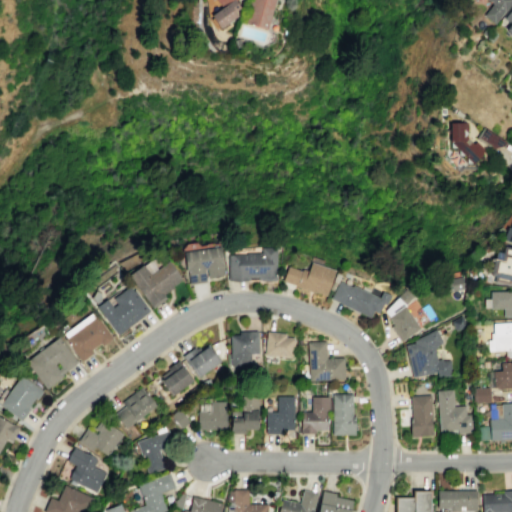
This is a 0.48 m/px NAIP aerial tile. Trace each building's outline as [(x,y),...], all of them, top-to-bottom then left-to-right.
[(213,0),(218,7),(207,15),(216,27),(234,15),(231,11),(236,7),(231,0),(213,0)] [(247,0),(243,14),(244,15),(242,23),(262,29),(271,0),(247,0)] [(511,0),(504,10),(504,9),(494,21),(483,13),(493,1),(491,0),(511,0)] [(511,6),(503,18),(509,23),(504,30),(511,36),(511,6)] [(449,119),(462,118),(462,133),(481,151),(473,161),(449,139),(448,138),(449,137),(449,119)] [(484,126),(506,140),(500,149),(478,136),(484,126)] [(511,239),(508,238),(502,236),(507,225),(511,226),(511,239)] [(491,260),(493,254),(500,256),(503,243),(511,244),(511,277),(489,272),(491,260)] [(183,251),(219,246),(223,274),(206,277),(205,269),(202,269),(204,281),(188,284),(183,251)] [(259,252),(258,246),(274,246),(274,280),(256,281),(256,277),(247,277),(247,280),(227,280),(226,255),(243,255),(243,252),(259,252)] [(126,274),(141,263),(147,273),(167,259),(180,278),(171,285),(172,287),(162,294),(165,298),(151,309),(126,274)] [(281,279),(287,264),(306,271),(310,260),(334,268),(330,279),(325,294),(281,279)] [(445,291),(443,278),(462,275),(464,287),(445,291)] [(349,286),(350,284),(378,297),(381,290),(389,294),(383,305),(380,303),(375,314),(371,312),(369,317),(328,298),(337,280),(349,286)] [(115,334),(94,305),(105,297),(110,305),(115,302),(111,297),(128,284),(147,310),(115,334)] [(383,310),(405,287),(413,294),(403,304),(419,327),(400,339),(389,323),(392,322),(383,310)] [(511,315),(502,315),(501,307),(489,307),(489,291),(511,290),(511,315)] [(63,338),(94,315),(111,338),(101,345),(98,342),(89,349),(92,352),(79,361),(63,338)] [(450,319),(461,315),(465,325),(455,330),(450,319)] [(511,355),(506,356),(506,349),(486,350),(485,339),(490,339),(489,333),(491,333),(491,323),(511,322),(511,355)] [(432,346),(435,359),(440,358),(440,360),(449,360),(449,375),(436,375),(436,372),(410,377),(404,344),(413,342),(412,340),(434,328),(441,342),(432,346)] [(239,334),(239,330),(257,330),(257,352),(250,352),(251,364),(231,365),(230,334),(239,334)] [(264,353),(267,333),(267,330),(285,332),(285,336),(294,337),(292,357),(264,353)] [(24,361),(56,337),(75,362),(60,374),(62,376),(44,389),(24,361)] [(309,380),(308,357),(308,341),(325,340),(326,357),(344,356),(344,379),(309,380)] [(198,374),(186,359),(183,354),(194,346),(197,351),(207,344),(218,360),(198,374)] [(168,368),(167,367),(178,359),(183,365),(181,367),(190,379),(172,394),(160,379),(163,377),(161,374),(168,368)] [(499,370),(499,362),(511,361),(511,386),(492,387),(491,371),(499,370)] [(0,404),(0,402),(21,374),(43,390),(37,398),(35,397),(28,406),(30,407),(21,419),(0,404)] [(125,427),(114,413),(124,405),(121,401),(141,386),(144,390),(155,404),(125,427)] [(473,401),(472,387),(489,386),(490,401),(473,401)] [(453,405),(465,405),(465,413),(470,413),(471,430),(438,431),(436,389),(452,388),(453,405)] [(332,392),(352,393),(352,414),(355,414),(355,433),(332,433),(332,392)] [(410,394),(430,393),(432,433),(410,435),(409,421),(412,421),(410,394)] [(241,411),(241,394),(258,394),(257,426),(244,426),(244,433),(231,432),(231,410),(241,411)] [(276,410),(276,395),(294,395),(294,428),(281,428),(281,433),(265,433),(265,410),(276,410)] [(316,428),(316,432),(301,432),(301,410),(312,410),(312,395),(328,395),(328,428),(316,428)] [(226,410),(226,428),(197,428),(197,411),(211,411),(211,400),(226,400),(226,410)] [(511,438),(488,439),(488,425),(487,419),(500,418),(499,403),(511,402),(511,438)] [(170,416),(178,408),(189,420),(181,427),(170,416)] [(11,441),(6,438),(0,447),(0,416),(19,427),(11,441)] [(105,420),(122,432),(107,454),(94,445),(91,450),(77,440),(86,427),(96,434),(98,430),(94,427),(101,417),(105,420)] [(488,425),(475,426),(475,440),(488,439),(488,425)] [(135,440),(153,434),(168,429),(173,443),(158,448),(165,466),(147,473),(135,440)] [(92,466),(105,473),(96,492),(69,478),(76,464),(67,459),(73,447),(96,459),(92,466)] [(145,504),(138,484),(155,478),(169,473),(174,486),(160,492),(162,498),(166,509),(158,511),(128,511),(128,510),(145,504)] [(57,500),(64,484),(93,497),(85,511),(46,511),(42,510),(49,496),(57,500)] [(233,511),(233,488),(248,488),(248,503),(267,503),(267,511),(233,511)] [(299,502),(303,489),(317,492),(312,511),(277,511),(281,498),(299,502)] [(501,489),(511,489),(511,511),(480,511),(480,493),(501,493),(501,489)] [(411,490),(428,490),(428,511),(393,511),(394,496),(411,496),(411,490)] [(436,490),(474,490),(475,511),(448,511),(448,508),(436,508),(436,490)] [(317,511),(322,492),(353,499),(350,511),(317,511)] [(188,510),(192,495),(221,502),(218,511),(182,511),(183,509),(188,510)] [(106,511),(105,509),(120,503),(123,511),(106,511)]
